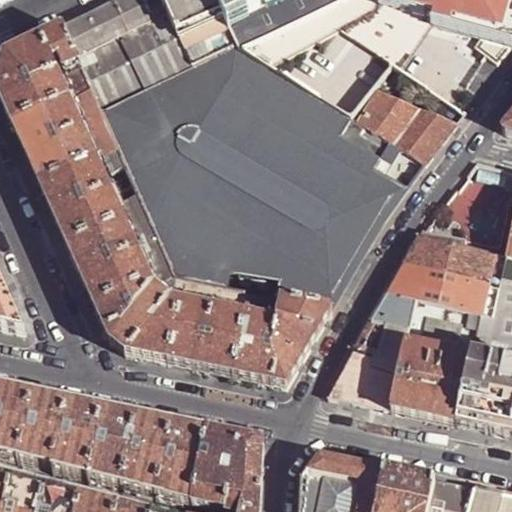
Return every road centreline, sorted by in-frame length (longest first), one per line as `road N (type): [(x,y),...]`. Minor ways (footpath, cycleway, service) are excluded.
road 1 (residential): [(468,144),(288,422)]
road 2 (residential): [(511,469),(288,422)]
road 3 (residential): [(288,422),(80,377)]
road 4 (residential): [(80,377),(0,190)]
